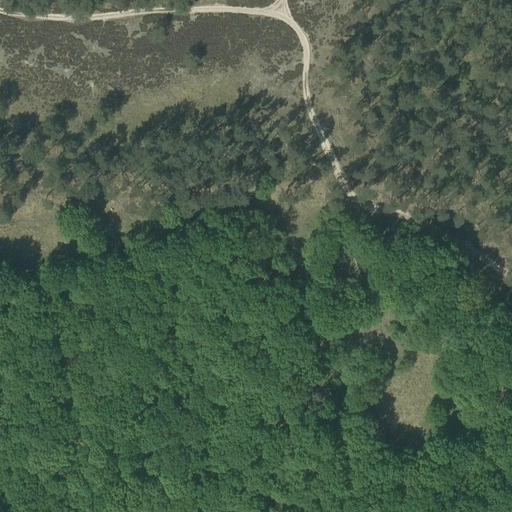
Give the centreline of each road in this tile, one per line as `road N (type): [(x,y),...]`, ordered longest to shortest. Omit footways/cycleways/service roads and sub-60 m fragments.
road 1 (track): [(283,0),(305,48),(307,106),(351,208),(408,221),(511,279)]
road 2 (track): [(0,13),(262,15),(283,0)]
